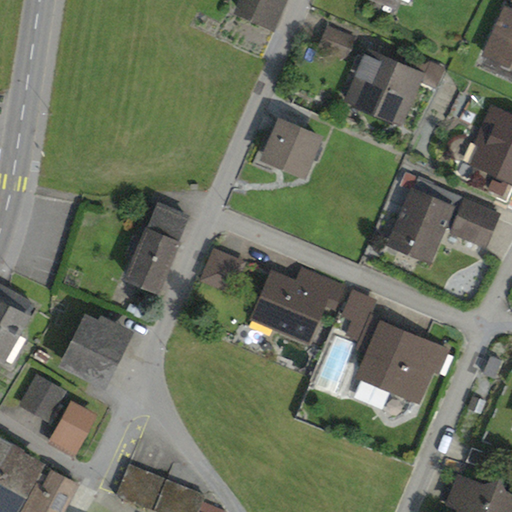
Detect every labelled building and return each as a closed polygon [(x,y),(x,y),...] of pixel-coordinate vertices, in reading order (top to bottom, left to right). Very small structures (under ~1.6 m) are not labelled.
[(244,0),(239,11),(273,27),(285,0),(244,0)] [(511,0),(490,51),(511,60),(511,0)] [(320,46),(345,58),(354,39),(328,28),(320,46)] [(418,82),(436,90),(445,69),(429,62),(424,65),(397,53),(392,65),(420,77),(418,82)] [(349,98),(400,121),(418,82),(420,77),(392,65),(369,54),(367,59),(359,75),(349,98)] [(350,71),(359,75),(367,59),(357,55),(350,71)] [(491,138),(482,159),(511,173),(511,121),(492,112),(482,134),(491,138)] [(279,140),(270,161),(303,174),(319,138),(280,121),(273,138),(279,140)] [(472,155),(482,159),(491,138),(482,134),(472,155)] [(264,158),(270,161),(279,140),(273,138),(264,158)] [(417,179),(392,237),(431,254),(443,227),(451,206),(427,196),(432,185),(417,179)] [(443,227),(452,231),(465,201),(466,199),(432,185),(427,196),(451,206),(443,227)] [(465,201),(452,231),(482,244),(495,214),(465,201)] [(157,205),(128,278),(157,290),(187,218),(157,205)] [(215,252),(203,279),(231,291),(242,263),(215,252)] [(295,286),(305,290),(311,275),(301,271),(295,286)] [(274,277),(258,317),(306,337),(321,303),(323,298),(334,303),(341,288),(311,275),(305,290),(295,286),(274,277)] [(16,335),(33,306),(0,287),(0,356),(11,362),(24,340),(16,335)] [(354,294),(346,315),(354,318),(364,322),(373,302),(354,294)] [(333,308),(334,303),(323,298),(321,303),(333,308)] [(358,338),(364,322),(354,318),(348,334),(358,338)] [(123,339),(126,332),(103,320),(100,327),(123,339)] [(87,321),(66,363),(102,381),(123,339),(100,327),(87,321)] [(385,403),(390,389),(417,400),(430,368),(438,349),(373,321),(360,350),(370,354),(356,391),(385,403)] [(446,352),(438,349),(430,368),(438,371),(446,352)] [(494,378),(501,361),(490,356),(483,373),(494,378)] [(38,377),(22,404),(48,419),(64,392),(38,377)] [(71,403),(51,442),(70,454),(91,415),(71,403)] [(0,465),(11,444),(0,437),(0,465)] [(18,456),(21,450),(11,444),(0,465),(0,511),(14,511),(38,467),(18,456)] [(466,462),(492,472),(497,458),(472,448),(466,462)] [(129,466),(116,496),(142,506),(154,476),(129,466)] [(41,473),(22,509),(27,511),(60,511),(74,484),(52,473),(49,478),(41,473)] [(154,476),(142,506),(154,511),(167,481),(154,476)] [(511,511),(511,495),(503,491),(499,480),(487,485),(486,487),(460,477),(449,503),(462,509),(460,511),(511,511)] [(167,481),(154,511),(156,511),(168,511),(179,486),(167,481)] [(179,486),(168,511),(182,511),(191,491),(179,486)] [(191,491),(182,511),(198,511),(205,497),(191,491)]
